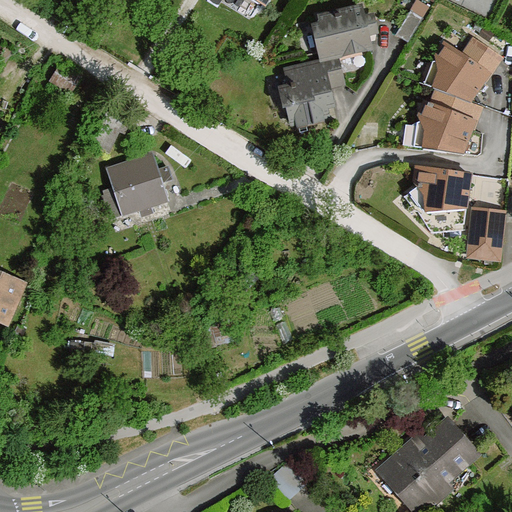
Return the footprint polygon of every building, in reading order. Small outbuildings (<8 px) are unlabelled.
[(362,16),(361,9),(320,18),(322,27),(313,29),(319,53),(321,63),(286,72),(290,89),(282,91),(290,126),(327,117),(325,108),(332,107),(323,72),(338,69),(335,58),(370,49),(362,16)] [(424,19),(412,11),(406,19),(396,35),(408,43),(424,19)] [(473,38),(462,54),(489,72),(484,80),(486,81),(502,58),(473,38)] [(484,80),(489,72),(462,54),(449,45),(437,62),(427,63),(421,83),(436,89),(472,103),(486,81),(484,80)] [(436,89),(431,103),(474,120),(471,129),(475,131),(484,108),(472,103),(436,89)] [(471,129),(474,120),(431,103),(429,102),(422,122),(413,126),(410,148),(478,156),(483,153),(486,135),(475,131),(471,129)] [(153,156),(110,171),(125,217),(169,202),(153,156)] [(469,174),(422,167),(419,187),(405,197),(411,205),(415,206),(432,234),(464,231),(472,184),(468,183),(469,174)] [(505,215),(475,212),(472,242),(484,243),(483,258),(500,260),(505,215)] [(470,257),(483,258),(484,243),(472,242),(470,257)] [(0,322),(8,326),(26,284),(0,272),(0,322)] [(410,445),(383,470),(402,492),(405,491),(424,511),(425,511),(450,491),(445,485),(478,456),(448,422),(415,450),(410,445)] [(275,473),(295,494),(309,480),(289,459),(275,473)]
